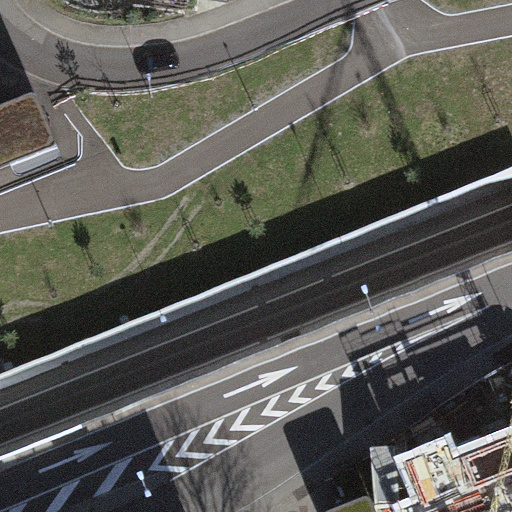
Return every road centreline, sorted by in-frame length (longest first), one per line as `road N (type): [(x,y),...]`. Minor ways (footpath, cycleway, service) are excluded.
road 1 (motorway): [(511,21),(0,234)]
road 2 (motorway): [(0,426),(511,215)]
road 3 (motorway): [(0,335),(511,126)]
road 4 (motorway): [(0,492),(511,288)]
road 5 (primary): [(160,511),(300,440),(511,305)]
road 6 (residential): [(0,34),(24,53),(64,66),(161,66),(341,0)]
